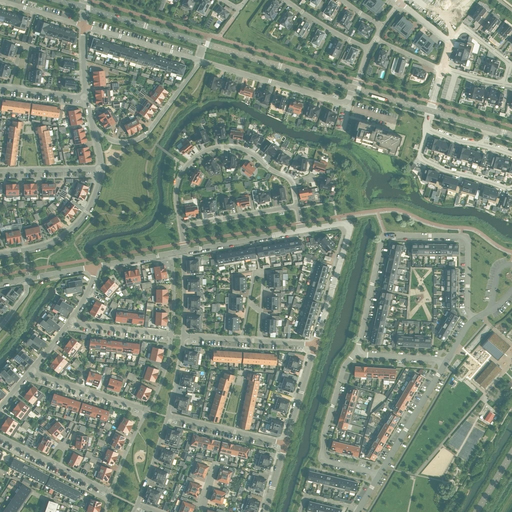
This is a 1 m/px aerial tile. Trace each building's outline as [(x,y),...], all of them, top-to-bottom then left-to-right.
[(191,1),(191,0),(183,0),(182,4),(188,7),(187,8),(191,10),(195,3),(191,1)] [(207,8),(210,2),(206,1),(206,0),(202,0),(197,11),(203,14),(203,15),(206,17),(210,10),(207,8)] [(320,0),(312,0),(311,1),(317,5),(316,7),(319,9),(324,2),(320,0)] [(337,13),(334,10),(337,5),(334,3),(335,2),(332,0),(331,1),(324,13),(330,16),(329,17),(333,19),(337,13)] [(370,9),(377,0),(366,0),(363,4),(370,9)] [(382,9),(380,7),(384,3),(384,2),(383,3),(380,0),(377,0),(370,9),(378,15),(377,15),(378,15),(382,9)] [(275,11),(279,5),(278,5),(279,3),(275,1),(274,2),(273,1),(265,12),(271,16),(270,18),(273,20),(278,13),(275,11)] [(478,9),(472,17),(478,22),(481,17),(485,20),(490,14),(486,11),(485,10),(486,9),(483,7),(482,8),(479,5),(477,8),(478,9)] [(229,13),(219,6),(215,12),(221,16),(220,18),(223,20),(224,18),(225,19),(229,13)] [(290,22),(293,16),(292,15),(293,13),(290,11),(289,13),(287,12),(280,23),(286,27),(285,28),(288,31),(293,24),(290,22)] [(349,21),(351,19),(350,19),(353,15),(346,11),(340,23),(346,27),(345,28),(348,30),(352,23),(349,21)] [(8,24),(11,14),(6,12),(3,22),(8,24)] [(13,28),(17,15),(11,14),(8,24),(14,25),(13,28)] [(488,22),(485,27),(490,32),(497,24),(498,25),(500,22),(497,19),(498,19),(495,16),(494,17),(493,16),(492,18),(489,16),(490,14),(485,20),(486,20),(488,22)] [(19,29),(22,17),(17,15),(13,28),(19,29)] [(27,23),(28,18),(22,17),(19,29),(24,31),(26,26),(27,26),(28,23),(27,23)] [(399,32),(408,21),(408,22),(403,18),(399,23),(397,21),(392,27),(399,32)] [(306,30),(309,24),(303,20),(296,32),(302,35),(301,36),(305,38),(309,32),(306,30)] [(39,36),(43,23),(37,21),(36,26),(35,25),(34,28),(35,28),(34,31),(40,33),(39,36)] [(407,38),(411,32),(409,30),(413,25),(412,25),(408,22),(408,21),(399,32),(407,38),(406,38),(407,38)] [(45,38),(49,24),(43,23),(39,36),(45,37),(44,38),(45,38)] [(504,27),(500,33),(505,38),(508,35),(511,37),(511,35),(511,31),(511,29),(511,28),(511,27),(509,25),(509,26),(505,23),(503,26),(504,27)] [(50,39),(54,26),(49,25),(49,24),(45,38),(50,39)] [(369,36),(372,29),(362,24),(359,30),(365,33),(364,35),(367,37),(368,35),(369,36)] [(56,38),(59,28),(54,26),(50,39),(55,41),(56,38)] [(61,42),(65,30),(59,28),(56,38),(62,40),(61,42)] [(325,41),(321,39),(324,34),(321,32),(322,31),(319,29),(319,30),(318,30),(312,42),(318,45),(317,46),(321,48),(325,41)] [(66,44),(70,31),(65,30),(61,42),(66,44)] [(75,40),(76,38),(75,37),(76,33),(70,31),(66,44),(67,44),(67,41),(72,43),(72,44),(75,45),(76,40),(75,40)] [(421,49),(429,38),(424,35),(424,34),(420,39),(418,37),(413,43),(413,44),(414,43),(421,49)] [(95,52),(99,40),(93,38),(90,48),(96,50),(95,52)] [(428,55),(432,49),(430,47),(434,42),(433,42),(429,39),(429,38),(421,49),(428,54),(427,55),(428,55)] [(16,46),(10,44),(11,41),(4,39),(1,47),(15,52),(16,48),(15,48),(16,46)] [(101,54),(105,41),(99,40),(95,52),(101,54)] [(107,55),(110,43),(105,41),(101,54),(107,55)] [(338,59),(342,51),(339,49),(342,44),(335,41),(329,55),(338,59)] [(459,49),(458,49),(471,53),(472,53),(474,44),(468,42),(467,45),(460,43),(459,49)] [(113,57),(116,45),(110,43),(107,55),(107,54),(113,55),(112,57),(113,57)] [(118,59),(122,47),(116,45),(113,57),(118,59)] [(15,52),(1,47),(0,51),(0,56),(5,58),(6,55),(12,57),(13,55),(14,55),(15,52)] [(124,60),(128,48),(122,47),(118,59),(119,57),(124,59),(124,60)] [(130,62),(133,50),(128,48),(124,60),(130,62)] [(352,63),(358,51),(358,50),(355,48),(355,49),(352,48),(349,54),(345,52),(342,59),(346,61),(346,60),(352,63)] [(386,69),(388,61),(385,60),(387,53),(386,52),(386,51),(382,49),(382,51),(380,51),(376,64),(383,66),(382,68),(386,69)] [(457,49),(456,51),(458,52),(457,56),(456,56),(467,60),(469,60),(471,53),(458,49),(459,49),(457,49)] [(46,60),(47,51),(40,50),(40,53),(33,52),(33,55),(32,54),(32,58),(46,60)] [(136,64),(139,52),(133,50),(130,62),(136,64)] [(141,66),(145,54),(139,52),(136,64),(141,66)] [(147,67),(151,55),(145,54),(141,66),(147,67)] [(153,67),(156,57),(151,55),(147,67),(148,66),(153,67)] [(455,59),(454,63),(461,65),(462,65),(465,66),(467,60),(456,56),(455,56),(455,59)] [(159,69),(162,59),(156,57),(153,67),(159,69)] [(45,69),(46,60),(32,58),(31,61),(32,61),(32,64),(38,65),(38,68),(45,69)] [(63,67),(63,68),(74,70),(75,63),(70,62),(71,59),(64,58),(64,62),(61,62),(60,67),(63,67)] [(405,76),(408,68),(404,67),(406,61),(402,60),(403,59),(400,58),(399,59),(395,72),(401,73),(401,74),(405,76)] [(4,64),(4,61),(0,59),(0,69),(9,72),(10,69),(9,68),(10,66),(4,64)] [(164,73),(168,60),(162,59),(159,69),(165,71),(164,72),(164,73)] [(486,59),(484,65),(486,66),(486,65),(497,69),(499,62),(492,60),(491,60),(486,59)] [(170,74),(174,62),(168,60),(164,73),(170,74)] [(176,76),(179,64),(174,62),(170,74),(171,73),(176,74),(176,76)] [(182,78),(184,69),(185,66),(179,64),(176,76),(182,78)] [(424,79),(427,72),(420,70),(421,66),(413,64),(412,68),(415,69),(413,75),(420,78),(419,79),(423,80),(424,79)] [(486,66),(484,72),(488,73),(487,74),(488,74),(488,73),(498,76),(499,72),(496,71),(496,69),(497,69),(486,65),(486,66)] [(41,77),(41,71),(44,72),(45,69),(38,68),(37,71),(31,70),(31,72),(30,72),(29,76),(41,77)] [(9,72),(0,69),(0,76),(1,77),(2,76),(6,77),(7,75),(8,75),(9,72)] [(211,89),(215,91),(216,87),(220,88),(222,80),(216,78),(216,77),(215,77),(215,76),(212,75),(212,76),(211,76),(208,87),(212,88),(211,89)] [(40,83),(41,77),(29,76),(29,79),(30,79),(29,82),(34,82),(34,83),(37,84),(37,83),(40,83)] [(64,86),(64,87),(75,88),(76,81),(72,81),(72,77),(66,76),(65,81),(62,80),(62,86),(64,86)] [(227,80),(224,90),(231,92),(231,91),(234,92),(237,84),(233,83),(234,82),(227,80)] [(168,93),(157,85),(153,90),(164,98),(168,93)] [(242,87),(240,94),(252,97),(254,89),(250,88),(250,87),(246,86),(245,88),(242,87)] [(470,94),(468,100),(475,102),(475,99),(478,88),(472,86),(470,93),(469,93),(469,94),(470,94)] [(478,88),(475,99),(482,101),(483,97),(484,97),(483,96),(485,87),(482,86),(481,89),(478,89),(478,88)] [(489,99),(488,102),(495,104),(498,93),(497,93),(494,93),(495,89),(492,88),(489,98),(488,99),(489,99)] [(110,97),(109,90),(94,91),(95,98),(110,97)] [(164,98),(153,90),(154,92),(150,97),(160,104),(164,98)] [(259,91),(257,99),(262,100),(261,103),(267,104),(271,93),(264,91),(264,92),(259,91)] [(495,104),(501,105),(500,108),(504,109),(505,102),(502,101),(504,94),(498,93),(495,104)] [(275,96),(273,103),(276,104),(275,107),(283,109),(287,99),(286,98),(283,97),(281,97),(281,98),(275,96)] [(110,103),(110,97),(95,98),(96,105),(110,103)] [(157,108),(145,99),(141,105),(153,114),(157,108)] [(291,102),(289,108),(294,110),(293,112),(300,114),(303,104),(299,102),(295,100),(294,103),(291,102)] [(153,114),(141,105),(142,106),(138,111),(149,119),(153,114)] [(309,105),(306,116),(312,118),(313,115),(318,117),(320,109),(315,107),(315,106),(309,105)] [(61,117),(62,111),(59,110),(59,108),(54,107),(53,117),(58,118),(58,117),(61,117)] [(114,115),(110,109),(98,117),(101,123),(114,115)] [(81,116),(80,110),(68,112),(69,118),(68,119),(81,116)] [(325,110),(322,121),(330,123),(331,121),(334,122),(336,114),(330,113),(331,112),(329,111),(330,111),(326,110),(325,110)] [(105,128),(117,121),(114,115),(101,123),(105,128)] [(82,123),(81,116),(68,119),(69,126),(82,123)] [(142,129),(135,117),(129,120),(129,119),(136,132),(142,129)] [(136,132),(129,119),(123,122),(130,135),(136,132)] [(375,126),(360,121),(357,130),(359,130),(357,137),(362,139),(362,141),(373,145),(384,149),(384,151),(396,155),(399,145),(400,146),(403,137),(388,133),(389,131),(374,127),(375,126)] [(219,139),(226,138),(224,126),(218,127),(218,130),(213,130),(214,138),(219,138),(219,139)] [(85,135),(84,128),(70,131),(72,138),(85,135)] [(238,139),(242,140),(244,130),(237,129),(236,131),(231,130),(230,137),(234,137),(233,140),(237,140),(238,139)] [(208,141),(209,141),(205,130),(197,133),(198,136),(195,137),(197,144),(203,142),(204,143),(205,142),(205,143),(208,142),(208,141)] [(253,143),(256,145),(259,137),(256,136),(257,133),(251,131),(247,142),(253,144),(253,143)] [(87,141),(85,135),(72,138),(73,145),(87,141)] [(432,138),(428,149),(434,151),(438,140),(432,138)] [(191,151),(194,148),(187,140),(182,144),(183,146),(179,149),(184,154),(186,152),(188,154),(191,151)] [(434,151),(434,152),(439,154),(443,142),(438,140),(434,151)] [(266,152),(271,156),(276,150),(273,148),(275,146),(268,141),(261,150),(262,150),(262,151),(264,153),(265,152),(266,153),(266,152)] [(443,142),(439,154),(444,155),(448,143),(443,142)] [(448,143),(444,155),(450,157),(454,145),(448,143)] [(90,154),(89,147),(75,150),(77,156),(90,154)] [(455,153),(453,159),(462,161),(466,149),(460,147),(458,154),(455,153)] [(466,149),(462,161),(467,163),(471,151),(466,149)] [(471,151),(467,163),(472,164),(476,152),(471,151)] [(282,163),(287,165),(291,158),(286,156),(286,155),(281,152),(276,161),(282,164),(282,163)] [(476,152),(472,164),(477,166),(481,154),(476,152)] [(91,161),(90,154),(77,156),(77,157),(78,156),(79,163),(91,161)] [(481,154),(477,166),(486,169),(488,162),(485,161),(487,155),(481,154)] [(224,156),(223,164),(227,164),(227,169),(231,169),(231,168),(235,168),(236,157),(236,156),(232,156),(231,156),(231,157),(224,156)] [(488,162),(486,169),(487,168),(495,170),(499,158),(493,156),(491,163),(488,162)] [(204,165),(208,172),(212,169),(214,173),(220,169),(213,158),(208,161),(208,162),(204,165)] [(499,158),(495,170),(501,172),(504,159),(499,158)] [(305,171),(306,171),(307,160),(299,159),(298,161),(295,161),(294,169),(300,169),(300,170),(301,170),(301,171),(305,172),(305,171)] [(504,159),(501,172),(506,173),(509,161),(504,159)] [(315,161),(313,167),(316,168),(316,171),(319,172),(320,171),(324,173),(327,163),(321,160),(320,163),(315,161)] [(246,162),(242,167),(246,171),(244,172),(250,176),(256,168),(253,165),(250,162),(248,164),(246,162)] [(425,169),(422,180),(428,182),(428,183),(432,171),(425,169)] [(189,180),(198,185),(201,179),(199,178),(202,173),(196,170),(194,173),(192,172),(190,176),(191,176),(189,180)] [(432,171),(428,183),(435,185),(434,186),(438,187),(437,188),(438,189),(439,182),(436,181),(439,173),(432,171)] [(439,182),(438,189),(441,190),(442,188),(448,190),(451,178),(445,176),(443,183),(439,182)] [(320,187),(320,188),(331,191),(332,187),(334,187),(335,183),(331,182),(331,178),(324,177),(322,183),(321,183),(321,184),(320,184),(320,187)] [(451,178),(448,190),(458,193),(460,187),(456,186),(458,180),(451,178)] [(460,187),(458,193),(461,194),(462,193),(468,195),(472,183),(465,181),(463,188),(460,187)] [(86,194),(88,188),(75,182),(72,189),(86,194)] [(472,183),(468,195),(475,197),(478,185),(472,183)] [(299,189),(301,200),(308,199),(308,197),(312,196),(311,189),(308,190),(308,187),(304,188),(304,189),(299,189)] [(480,193),(478,198),(482,199),(482,198),(488,200),(488,201),(492,189),(485,187),(483,194),(480,193)] [(285,199),(286,199),(284,188),(276,189),(276,192),(273,192),(274,200),(278,199),(278,200),(282,200),(285,200),(285,199)] [(83,200),(86,194),(72,189),(75,190),(72,196),(83,200)] [(492,189),(488,201),(498,204),(499,199),(496,198),(498,191),(492,189)] [(258,201),(258,204),(265,203),(265,202),(270,201),(268,193),(263,193),(263,192),(257,193),(256,190),(252,191),(254,201),(258,201)] [(237,199),(238,206),(241,205),(242,207),(246,207),(246,206),(250,205),(248,195),(241,196),(242,198),(237,199)] [(500,201),(498,207),(500,208),(508,210),(510,205),(511,205),(511,201),(511,198),(510,198),(511,197),(507,196),(506,196),(505,196),(503,202),(500,201)] [(233,199),(229,200),(229,197),(221,199),(223,210),(224,210),(227,210),(227,209),(231,209),(231,208),(234,207),(233,199)] [(74,214),(78,209),(68,200),(64,206),(63,205),(62,205),(74,214)] [(201,204),(203,212),(208,212),(208,213),(214,211),(213,201),(206,202),(206,203),(201,204)] [(74,214),(62,205),(58,210),(70,220),(74,214)] [(185,206),(187,216),(191,215),(191,216),(196,216),(195,213),(198,212),(197,206),(192,207),(192,205),(185,206)] [(62,226),(55,215),(49,218),(56,230),(62,226)] [(56,230),(49,218),(43,222),(50,234),(56,230)] [(41,238),(38,224),(31,226),(31,225),(34,239),(41,238)] [(34,239),(31,225),(24,226),(28,241),(34,239)] [(21,242),(18,227),(12,228),(14,243),(21,242)] [(14,243),(12,228),(11,228),(12,229),(5,231),(8,244),(14,243)] [(331,240),(327,236),(323,239),(322,238),(320,240),(317,237),(310,238),(311,246),(317,245),(321,249),(331,240)] [(301,245),(300,240),(295,241),(297,254),(302,253),(302,250),(304,249),(303,245),(301,245)] [(335,245),(331,240),(321,249),(325,254),(329,250),(330,251),(332,249),(331,248),(335,245)] [(392,244),(391,249),(402,252),(403,252),(404,246),(392,244)] [(224,266),(222,253),(217,254),(218,259),(214,260),(215,268),(224,266)] [(390,255),(388,261),(389,261),(398,263),(400,263),(402,257),(401,257),(390,255)] [(202,266),(201,260),(202,260),(201,257),(195,257),(196,260),(187,261),(187,267),(202,266)] [(327,273),(329,267),(327,266),(327,265),(325,264),(321,262),(320,264),(316,263),(314,269),(327,273)] [(166,271),(165,265),(153,267),(154,273),(151,274),(166,271)] [(200,272),(199,266),(202,266),(187,267),(188,273),(196,272),(197,276),(204,275),(204,271),(200,272)] [(388,266),(386,272),(396,274),(397,274),(398,268),(397,268),(388,266)] [(140,284),(138,269),(131,270),(134,285),(140,284)] [(325,278),(327,273),(314,269),(312,274),(325,278)] [(134,285),(131,270),(124,271),(127,286),(134,285)] [(283,280),(283,270),(276,270),(276,274),(269,274),(269,280),(283,280)] [(167,277),(166,271),(151,274),(153,280),(167,277)] [(246,284),(246,277),(239,277),(239,273),(232,274),(232,284),(246,284)] [(324,284),(325,278),(312,274),(311,280),(324,284)] [(200,285),(200,279),(203,279),(203,275),(204,275),(197,276),(197,279),(188,279),(188,285),(200,285)] [(119,287),(109,278),(104,283),(114,292),(119,287)] [(82,285),(81,280),(71,282),(70,279),(64,280),(66,288),(82,285)] [(283,290),(283,280),(269,280),(269,287),(276,286),(276,290),(283,290)] [(322,289),(324,284),(311,280),(309,285),(312,286),(322,289)] [(114,292),(104,283),(100,288),(110,297),(114,292)] [(384,283),(383,289),(394,291),(396,285),(393,285),(384,283)] [(246,290),(246,284),(232,284),(232,294),(229,294),(239,294),(239,290),(246,290)] [(83,293),(82,285),(66,288),(67,294),(75,292),(75,294),(83,293)] [(200,290),(200,285),(188,285),(188,291),(197,291),(197,294),(203,294),(203,290),(200,290)] [(320,295),(322,289),(312,286),(310,291),(308,290),(308,291),(320,295)] [(12,302),(18,294),(11,289),(5,296),(12,302)] [(319,300),(320,295),(308,291),(306,296),(319,300)] [(382,292),(381,297),(390,300),(392,300),(394,294),(382,292)] [(281,303),(281,293),(274,293),(274,297),(267,297),(267,303),(281,303)] [(200,303),(200,298),(203,298),(203,294),(197,294),(197,297),(189,297),(188,303),(200,303)] [(242,304),(243,297),(236,297),(236,294),(239,294),(229,294),(228,303),(242,304)] [(73,307),(64,302),(65,300),(60,297),(56,304),(70,312),(73,307)] [(316,309),(318,303),(305,299),(303,305),(316,309)] [(102,312),(106,307),(95,301),(92,307),(102,312)] [(200,309),(200,303),(188,303),(188,309),(197,309),(197,313),(203,313),(203,309),(200,309)] [(242,310),(242,304),(228,303),(228,313),(226,313),(235,314),(235,310),(242,310)] [(281,313),(281,303),(267,303),(267,309),(274,309),(274,313),(281,313)] [(379,303),(378,309),(390,311),(391,305),(389,305),(379,303)] [(70,312),(56,304),(53,309),(60,313),(59,314),(67,319),(70,312)] [(314,314),(316,309),(303,305),(302,310),(304,311),(314,314)] [(102,312),(92,307),(89,313),(99,318),(102,312)] [(378,309),(377,314),(386,316),(389,317),(390,311),(378,309)] [(313,320),(314,314),(304,311),(303,317),(313,320)] [(449,312),(446,317),(447,317),(456,322),(458,317),(456,316),(452,313),(449,312)] [(59,326),(51,319),(53,317),(48,313),(43,320),(56,330),(59,326)] [(202,322),(202,317),(203,317),(203,313),(197,313),(197,316),(188,315),(188,321),(202,322)] [(239,324),(239,318),(232,317),(233,314),(235,314),(226,313),(225,323),(239,324)] [(278,326),(279,320),(279,316),(272,316),(272,319),(265,319),(265,325),(276,326),(278,326)] [(311,325),(313,320),(303,317),(301,322),(298,321),(311,325)] [(444,321),(444,322),(453,327),(456,322),(447,317),(444,321)] [(56,330),(43,320),(39,324),(45,329),(44,331),(51,336),(56,330)] [(202,328),(202,322),(188,321),(188,327),(196,328),(196,331),(202,332),(202,328)] [(310,331),(311,325),(298,321),(297,327),(310,331)] [(443,321),(440,326),(450,331),(453,327),(444,322),(444,321),(443,321)] [(238,330),(239,324),(225,323),(228,323),(227,329),(230,329),(230,331),(234,331),(234,330),(238,330)] [(275,332),(276,326),(265,325),(264,331),(269,332),(269,333),(273,333),(273,332),(275,332)] [(440,326),(437,331),(440,332),(447,336),(450,331),(440,326)] [(310,331),(297,327),(295,332),(303,335),(303,336),(306,337),(306,336),(308,336),(310,331)] [(373,331),(372,336),(384,339),(385,333),(383,333),(373,331)] [(46,343),(39,338),(38,337),(39,335),(34,332),(30,338),(43,348),(46,343)] [(440,332),(437,336),(437,337),(437,338),(440,340),(441,339),(444,341),(447,336),(440,332)] [(491,352),(499,359),(509,347),(493,334),(485,344),(492,350),(491,352)] [(372,336),(371,342),(372,343),(376,343),(383,345),(384,339),(372,336)] [(43,348),(30,338),(26,343),(33,348),(32,349),(39,354),(43,348)] [(80,345),(72,338),(71,338),(67,343),(76,350),(80,345)] [(78,351),(76,350),(67,343),(63,348),(73,357),(78,351)] [(162,356),(164,350),(152,347),(151,354),(162,356)] [(33,361),(25,354),(27,352),(22,348),(17,354),(30,365),(33,361)] [(198,359),(199,353),(200,354),(200,350),(194,349),(194,352),(185,351),(184,357),(198,359)] [(300,366),(301,360),(293,357),(294,353),(288,353),(287,356),(288,356),(286,362),(300,366)] [(30,365),(17,354),(13,359),(19,364),(18,365),(25,371),(30,365)] [(69,364),(58,354),(53,360),(62,367),(65,369),(69,364)] [(197,364),(198,359),(184,357),(183,363),(192,364),(191,367),(197,368),(198,365),(197,364)] [(62,367),(53,360),(49,365),(58,372),(62,367)] [(298,372),(300,366),(286,362),(284,367),(283,371),(289,372),(290,369),(298,372)] [(476,381),(484,388),(501,369),(493,362),(476,381)] [(19,377),(12,370),(14,368),(10,364),(4,370),(15,382),(19,377)] [(157,376),(159,370),(146,366),(144,371),(157,376)] [(92,383),(95,373),(96,370),(90,369),(86,381),(92,383)] [(15,382),(4,370),(0,373),(0,374),(5,379),(4,381),(10,387),(15,382)] [(155,382),(157,376),(144,371),(142,377),(155,382)] [(194,382),(195,377),(196,377),(196,373),(190,372),(190,375),(181,373),(180,379),(194,382)] [(420,382),(423,378),(413,372),(410,377),(411,378),(411,377),(420,382)] [(97,387),(101,375),(95,373),(92,383),(91,385),(97,387)] [(232,381),(234,376),(225,373),(223,378),(221,377),(221,378),(232,381)] [(256,380),(257,375),(248,373),(247,379),(259,381),(256,380)] [(293,386),(295,381),(287,378),(288,375),(282,373),(281,377),(284,378),(282,383),(293,386)] [(113,390),(117,377),(111,375),(107,388),(113,390)] [(118,391),(122,379),(117,377),(113,390),(118,391)] [(411,377),(411,378),(409,382),(417,387),(420,382),(411,377)] [(229,386),(230,381),(232,381),(221,378),(219,383),(229,386)] [(193,387),(194,382),(180,379),(179,385),(187,387),(187,390),(193,391),(193,388),(193,387)] [(417,387),(409,382),(406,387),(414,392),(417,387)] [(227,391),(229,386),(219,383),(218,388),(227,391)] [(292,392),(293,386),(282,383),(280,388),(278,388),(277,391),(282,393),(283,390),(292,392)] [(151,390),(139,384),(137,389),(149,395),(151,390)] [(39,401),(43,395),(32,386),(27,391),(38,400),(39,401)] [(412,396),(414,392),(406,387),(403,391),(404,392),(412,396)] [(226,396),(227,391),(218,388),(216,393),(226,396)] [(359,397),(361,391),(349,388),(347,394),(359,397)] [(149,395),(137,389),(135,389),(133,394),(146,401),(149,395)] [(38,400),(27,391),(23,396),(34,405),(38,400)] [(412,396),(404,392),(401,396),(409,401),(412,396)] [(224,401),(226,396),(216,393),(214,398),(224,401)] [(57,405),(60,395),(54,394),(53,396),(51,402),(50,405),(56,406),(57,405)] [(189,405),(190,399),(191,399),(191,396),(186,394),(185,398),(177,396),(175,401),(189,405)] [(287,407),(289,401),(281,399),(282,396),(276,394),(275,398),(274,403),(287,407)] [(357,402),(359,397),(347,394),(346,399),(357,402)] [(401,396),(399,395),(396,400),(406,406),(409,401),(401,396)] [(67,408),(70,399),(64,397),(61,406),(67,408)] [(222,406),(224,401),(214,398),(213,403),(222,406)] [(72,410),(75,400),(70,399),(67,408),(71,410),(72,410)] [(356,408),(357,402),(346,399),(344,404),(356,408)] [(76,413),(80,402),(75,400),(72,410),(71,410),(71,411),(76,413)] [(406,406),(396,400),(394,405),(396,406),(403,410),(406,406)] [(31,410),(19,401),(15,406),(27,415),(31,410)] [(189,405),(175,401),(174,407),(182,409),(181,413),(187,414),(188,410),(189,405)] [(85,414),(88,405),(82,403),(79,412),(85,414)] [(221,411),(222,406),(213,403),(211,409),(221,411)] [(285,413),(287,407),(274,403),(272,408),(270,412),(276,414),(277,410),(285,413)] [(354,413),(356,408),(344,404),(343,410),(354,413)] [(84,416),(89,418),(93,406),(88,405),(85,414),(84,416)] [(27,415),(15,406),(11,411),(23,421),(27,415)] [(94,419),(95,417),(98,408),(93,406),(89,418),(94,419)] [(403,410),(396,406),(393,411),(401,415),(403,410)] [(106,420),(108,414),(109,411),(103,409),(100,419),(99,422),(105,423),(106,420)] [(219,417),(221,411),(211,409),(210,414),(219,417)] [(352,419),(354,413),(343,410),(341,415),(352,419)] [(490,411),(484,420),(490,423),(495,415),(490,411)] [(389,412),(386,417),(396,423),(399,418),(389,412)] [(218,422),(219,417),(210,414),(208,419),(211,420),(211,421),(215,423),(215,421),(218,422)] [(282,425),(283,422),(274,420),(275,416),(268,414),(267,418),(271,419),(270,425),(282,428),(283,425),(282,425)] [(352,419),(341,415),(339,421),(348,424),(351,424),(352,419)] [(133,423),(120,416),(117,421),(131,428),(133,423)] [(20,425),(7,417),(4,423),(16,431),(20,425)] [(386,417),(384,422),(386,423),(393,427),(396,423),(386,417)] [(64,429),(54,419),(50,423),(52,426),(59,433),(64,429)] [(128,433),(131,428),(117,421),(115,426),(128,433)] [(347,429),(348,424),(339,421),(338,427),(347,429)] [(249,429),(250,424),(240,422),(239,427),(242,428),(242,429),(246,430),(246,428),(249,429)] [(16,431),(4,423),(0,428),(12,436),(16,431)] [(386,423),(383,427),(391,432),(393,427),(386,423)] [(280,431),(281,428),(282,428),(270,425),(268,430),(265,429),(264,433),(270,434),(271,431),(279,434),(280,431)] [(59,433),(52,426),(48,430),(55,437),(59,433)] [(383,427),(380,432),(388,437),(391,432),(383,427)] [(178,438),(179,433),(182,434),(183,430),(177,428),(176,431),(168,429),(166,435),(180,439),(178,438)] [(378,431),(375,436),(385,441),(388,437),(380,432),(378,431)] [(125,438),(113,432),(110,438),(123,443),(125,438)] [(178,444),(180,439),(166,435),(165,441),(173,443),(172,446),(178,448),(179,444),(178,444)] [(195,448),(198,436),(193,435),(190,447),(195,448)] [(49,447),(52,442),(40,436),(37,441),(49,447)] [(201,447),(204,438),(198,436),(195,448),(196,448),(196,446),(201,447)] [(375,436),(373,440),(375,442),(375,441),(382,446),(385,441),(375,436)] [(123,443),(110,438),(108,443),(120,449),(123,443)] [(217,453),(220,441),(214,440),(211,452),(217,453)] [(49,447),(37,441),(40,443),(37,448),(46,452),(49,447)] [(347,454),(349,445),(350,445),(350,443),(345,441),(342,452),(347,454)] [(375,442),(372,446),(380,451),(382,446),(375,441),(375,442)] [(230,457),(233,444),(227,443),(225,455),(230,457)] [(236,455),(238,446),(233,444),(230,457),(231,454),(236,455)] [(358,456),(361,445),(355,444),(354,446),(355,446),(352,455),(358,456)] [(371,445),(368,450),(369,451),(377,455),(380,451),(372,446),(371,445)] [(246,460),(249,448),(243,447),(240,459),(246,460)] [(178,451),(171,448),(170,451),(162,449),(160,454),(174,459),(175,454),(177,454),(178,451)] [(116,459),(118,454),(107,449),(105,454),(116,459)] [(270,463),(272,457),(264,455),(265,452),(259,450),(258,454),(261,455),(259,460),(257,459),(270,463)] [(368,450),(365,455),(366,456),(367,456),(366,457),(370,459),(370,458),(374,460),(377,455),(369,451),(368,450)] [(81,464),(84,458),(73,453),(70,458),(79,463),(81,464)] [(116,459),(105,454),(103,454),(101,459),(114,465),(116,459)] [(172,464),(174,459),(160,454),(158,460),(166,463),(165,466),(171,468),(172,464)] [(14,470),(19,461),(14,458),(13,461),(10,466),(9,467),(14,470)] [(77,468),(79,463),(70,458),(68,463),(77,468)] [(206,472),(208,466),(200,463),(201,460),(196,458),(194,462),(195,462),(193,467),(206,472)] [(269,469),(270,463),(257,459),(255,465),(255,464),(254,468),(259,470),(260,467),(269,469)] [(19,472),(24,463),(19,461),(14,470),(19,472)] [(24,475),(28,466),(24,463),(19,472),(24,475)] [(29,477),(33,468),(28,466),(24,475),(29,477)] [(110,475),(112,470),(101,466),(99,471),(110,475)] [(206,472),(193,467),(191,472),(190,472),(189,476),(195,478),(196,475),(204,478),(206,472)] [(33,480),(38,471),(33,468),(29,477),(33,480)] [(164,478),(166,473),(169,474),(170,470),(165,468),(163,471),(155,468),(153,474),(167,479),(164,478)] [(229,478),(231,472),(234,473),(235,469),(229,468),(228,471),(220,468),(218,474),(229,478)] [(38,482),(43,473),(38,471),(33,480),(38,482)] [(108,481),(110,475),(99,471),(97,471),(95,476),(108,481)] [(264,485),(265,480),(257,477),(258,474),(252,472),(251,476),(252,476),(250,481),(264,485)] [(319,482),(321,474),(316,472),(313,481),(313,483),(318,485),(319,482)] [(43,485),(48,476),(43,473),(38,482),(43,485)] [(165,484),(167,479),(153,474),(151,480),(159,483),(158,486),(164,488),(165,484)] [(228,483),(229,478),(218,474),(216,480),(225,482),(224,486),(230,487),(231,484),(228,483)] [(329,487),(331,476),(326,475),(324,484),(323,486),(329,487)] [(51,488),(55,479),(50,477),(46,486),(51,488)] [(199,491),(201,486),(193,483),(194,480),(187,477),(186,481),(187,481),(185,486),(199,491)] [(55,491),(60,482),(55,479),(51,488),(55,491)] [(262,491),(264,485),(250,481),(249,487),(248,486),(247,490),(253,492),(254,489),(262,491)] [(358,483),(352,481),(350,492),(355,494),(358,483)] [(60,493),(65,484),(60,482),(55,491),(60,493)] [(65,496),(70,487),(65,484),(60,493),(65,496)] [(31,490),(22,485),(19,489),(27,495),(31,490)] [(197,497),(199,491),(185,486),(183,492),(183,491),(182,495),(187,497),(189,494),(197,497)] [(70,498),(74,489),(70,487),(65,496),(70,498)] [(161,494),(163,490),(157,488),(156,491),(148,488),(146,493),(159,499),(161,493),(161,494)] [(223,498),(225,493),(228,494),(229,490),(223,488),(222,491),(214,489),(212,495),(226,499),(223,498)] [(27,495),(19,489),(16,494),(24,499),(27,495)] [(75,501),(75,500),(78,494),(79,492),(74,489),(70,498),(75,501)] [(159,499),(146,493),(143,499),(151,502),(150,505),(157,508),(159,504),(157,504),(159,499)] [(24,499),(16,494),(13,498),(21,504),(24,499)] [(257,507),(259,502),(251,499),(252,496),(246,494),(245,498),(244,503),(257,507)] [(224,504),(226,499),(212,495),(210,501),(219,503),(218,506),(223,508),(224,504)] [(192,511),(194,505),(186,502),(187,499),(181,497),(180,500),(180,501),(178,506),(193,511),(192,511)] [(21,504),(13,498),(10,502),(18,508),(21,504)] [(100,508),(101,503),(87,498),(86,504),(100,508)] [(56,509),(57,504),(48,501),(46,506),(56,509)] [(313,511),(315,503),(310,501),(307,511),(313,511)] [(15,511),(18,508),(10,502),(7,507),(14,511),(15,511)] [(251,511),(255,511),(257,507),(244,503),(242,509),(240,511),(246,511),(247,511),(251,511)]
